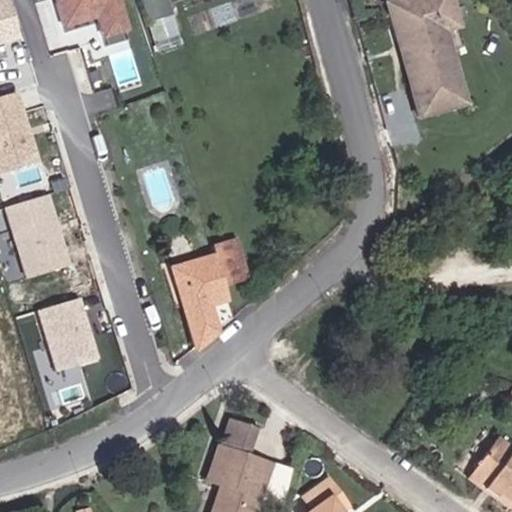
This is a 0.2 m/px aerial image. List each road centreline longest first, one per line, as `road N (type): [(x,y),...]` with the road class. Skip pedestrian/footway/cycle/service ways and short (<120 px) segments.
road 1 (residential): [(324,0),(366,168),(370,222),(293,303),(231,353)]
road 2 (residential): [(452,511),(231,353)]
road 3 (residential): [(0,477),(54,463),(147,421),(231,353)]
